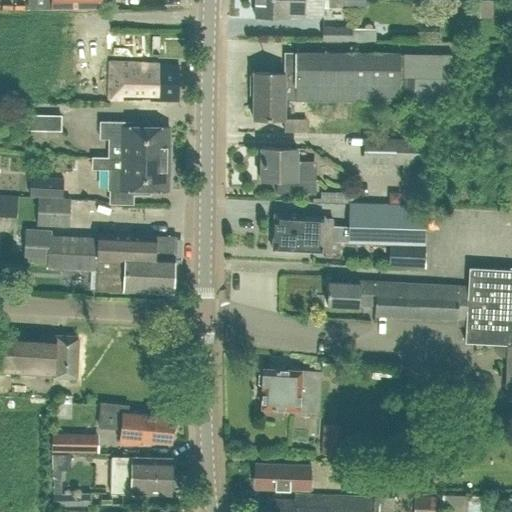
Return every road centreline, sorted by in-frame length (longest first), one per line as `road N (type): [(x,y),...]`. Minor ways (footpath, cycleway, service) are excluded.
road 1 (tertiary): [(201,318),(210,0)]
road 2 (residential): [(201,318),(0,308)]
road 3 (tertiary): [(215,511),(201,318)]
